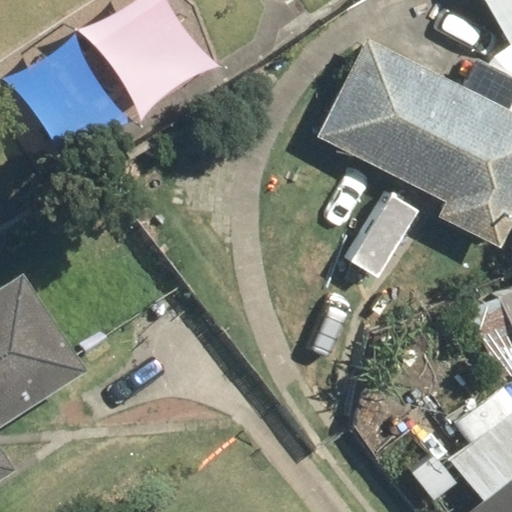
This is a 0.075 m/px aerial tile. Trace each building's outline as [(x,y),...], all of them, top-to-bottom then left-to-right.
[(511,0),(500,0),(511,19),(511,0)] [(511,208),(511,104),(373,37),(325,133),(505,221),(511,208)] [(0,478),(15,469),(0,445),(0,427),(85,372),(23,279),(0,293),(0,478)] [(511,286),(500,291),(511,318),(511,286)] [(511,511),(511,477),(467,511),(511,511)]
